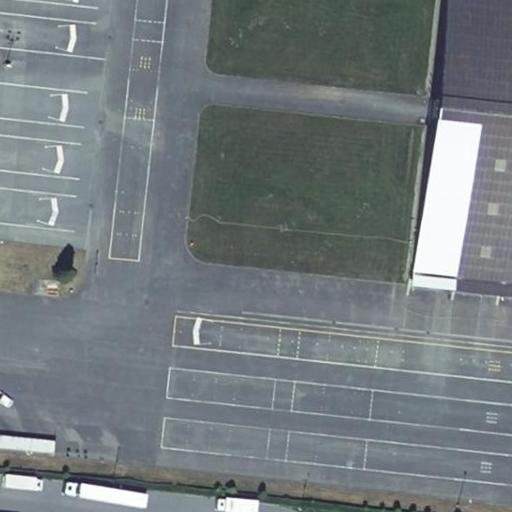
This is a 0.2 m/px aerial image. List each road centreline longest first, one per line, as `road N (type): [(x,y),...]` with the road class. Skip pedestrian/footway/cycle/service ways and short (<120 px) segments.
road 1 (unknown): [(98,348),(511,412)]
road 2 (unknown): [(98,348),(145,0)]
